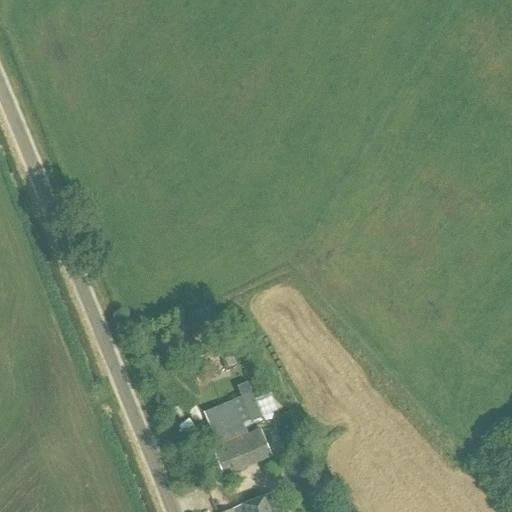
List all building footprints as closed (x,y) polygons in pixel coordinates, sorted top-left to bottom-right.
[(217,323),(210,307),(188,316),(195,333),(217,323)] [(238,387),(242,397),(252,423),(263,419),(249,383),(238,387)] [(213,450),(224,477),(272,458),(261,431),(251,435),(237,399),(204,412),(218,448),(213,450)] [(311,503),(315,511),(331,511),(324,497),(329,494),(320,476),(301,486),(310,504),(311,503)] [(280,511),(274,495),(231,511),(280,511)]
